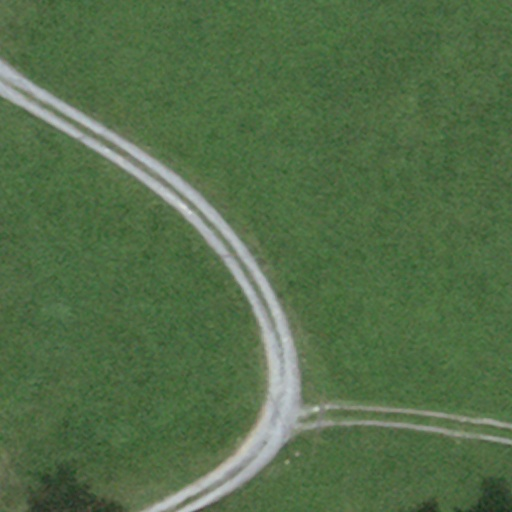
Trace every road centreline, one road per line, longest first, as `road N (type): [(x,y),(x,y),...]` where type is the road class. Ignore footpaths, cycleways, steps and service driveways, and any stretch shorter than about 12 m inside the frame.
road 1 (track): [(168,511),(234,479),(277,429),(282,368),(260,304),(227,241),(144,168),(0,81)]
road 2 (track): [(277,429),(382,415),(511,439)]
